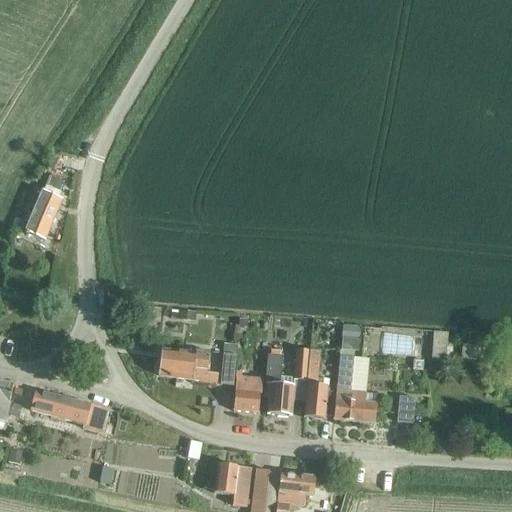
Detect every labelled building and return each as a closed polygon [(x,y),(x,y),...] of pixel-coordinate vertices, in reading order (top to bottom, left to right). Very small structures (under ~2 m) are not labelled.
[(42,193),(56,199),(62,184),(48,179),(42,193)] [(25,233),(44,241),(61,201),(56,199),(42,193),(41,196),(37,194),(32,207),(36,209),(25,233)] [(178,321),(195,323),(196,314),(179,312),(178,321)] [(341,340),(360,342),(361,329),(342,327),(341,340)] [(447,334),(433,333),(431,361),(445,362),(447,334)] [(418,344),(417,357),(427,358),(428,344),(418,344)] [(460,360),(475,362),(477,348),(462,346),(460,360)] [(159,378),(216,385),(217,376),(206,375),(209,354),(195,352),(194,357),(162,353),(159,378)] [(303,419),(324,421),(328,389),(316,388),(319,354),(309,353),(308,361),(306,383),(303,419)] [(220,386),(233,388),(236,357),(223,356),(220,386)] [(267,416),(290,418),(293,388),(280,386),(282,358),(267,357),(263,399),(268,400),(267,416)] [(339,358),(333,422),(374,426),(376,405),(364,404),(365,395),(350,394),(353,359),(339,358)] [(308,361),(296,360),(294,381),(306,383),(308,361)] [(241,374),(236,374),(233,413),(257,415),(259,396),(261,396),(262,381),(241,379),(241,374)] [(0,425),(4,426),(13,386),(0,383),(0,425)] [(31,413),(84,427),(89,406),(36,392),(31,413)] [(396,424),(412,425),(415,400),(399,398),(396,424)] [(100,405),(94,424),(104,428),(111,409),(100,405)] [(204,457),(205,440),(193,439),(192,457),(204,457)] [(8,464),(20,466),(22,453),(10,451),(8,464)] [(232,508),(246,509),(251,471),(217,467),(213,495),(233,498),(232,508)] [(103,469),(100,484),(111,487),(115,472),(103,469)] [(312,499),(315,478),(280,475),(280,476),(269,474),(269,473),(255,472),(250,511),(288,511),(289,507),(303,508),(304,498),(312,499)] [(330,474),(328,492),(340,493),(342,475),(330,474)]
